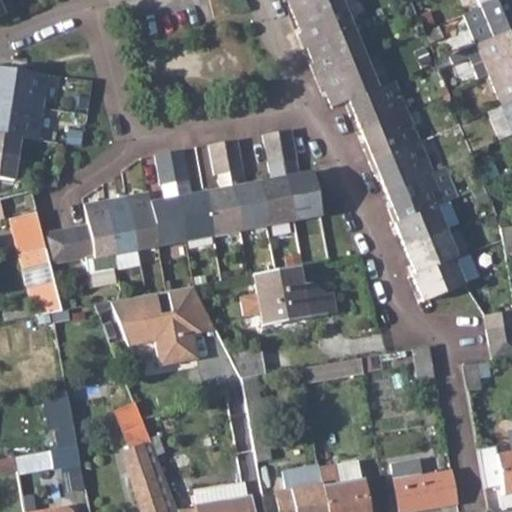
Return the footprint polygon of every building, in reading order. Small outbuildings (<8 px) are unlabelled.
[(287,0),(294,16),(332,0),(287,0)] [(296,32),(302,46),(353,26),(342,0),(332,0),(294,16),(301,31),(296,32)] [(491,37),(511,28),(511,0),(499,0),(479,8),(461,16),(473,45),(491,37)] [(475,0),(479,8),(499,0),(475,0)] [(313,60),(319,75),(365,56),(353,26),(302,46),(309,63),(313,60)] [(473,45),(446,57),(450,65),(465,58),(475,80),(486,76),(511,65),(511,28),(491,37),(473,45)] [(331,106),(344,101),(378,87),(365,56),(319,75),(315,76),(321,91),(324,89),(331,106)] [(511,65),(486,76),(499,107),(511,101),(511,65)] [(0,99),(41,106),(46,74),(0,66),(0,99)] [(354,113),(360,129),(406,110),(394,80),(378,87),(344,101),(349,115),(354,113)] [(0,132),(17,135),(36,138),(41,106),(0,99),(0,132)] [(511,135),(511,101),(499,107),(511,136),(511,135)] [(362,148),(368,162),(419,141),(406,110),(360,129),(367,146),(362,148)] [(290,129),(274,132),(279,161),(295,159),(290,129)] [(0,154),(13,157),(17,135),(0,132),(0,154)] [(265,164),(279,161),(274,132),(260,134),(265,164)] [(220,142),(225,171),(228,187),(243,184),(240,169),(235,139),(220,142)] [(378,174),(385,190),(431,172),(419,141),(368,162),(374,176),(378,174)] [(212,174),(215,173),(225,171),(220,142),(207,145),(212,174)] [(181,150),(166,152),(171,182),(186,179),(181,150)] [(158,185),(171,182),(166,152),(152,155),(158,185)] [(0,176),(10,178),(13,157),(0,154),(0,176)] [(279,161),(281,177),(297,174),(295,159),(279,161)] [(431,172),(385,190),(392,208),(388,209),(394,223),(435,206),(457,196),(444,166),(431,172)] [(215,173),(218,188),(228,187),(225,171),(215,173)] [(297,174),(281,177),(290,221),(317,216),(309,172),(297,174)] [(281,177),(255,182),(263,226),(290,221),(281,177)] [(171,182),(174,197),(189,194),(186,179),(171,182)] [(243,184),(228,187),(236,231),(263,226),(255,182),(243,184)] [(218,188),(201,191),(210,236),(236,231),(228,187),(218,188)] [(0,217),(33,209),(28,191),(0,197),(0,217)] [(145,191),(123,195),(133,250),(155,246),(147,202),(145,191)] [(201,191),(189,194),(174,197),(182,241),(210,236),(201,191)] [(123,195),(103,199),(113,254),(133,250),(123,195)] [(174,197),(147,202),(155,246),(182,241),(174,197)] [(85,223),(70,226),(76,259),(90,256),(91,258),(113,254),(103,199),(82,203),(85,223)] [(404,248),(404,249),(410,247),(446,232),(435,206),(394,223),(404,248)] [(9,221),(31,315),(54,311),(57,310),(46,264),(38,232),(34,215),(9,221)] [(70,226),(54,229),(60,261),(76,259),(70,226)] [(511,227),(502,230),(506,259),(511,258),(511,227)] [(38,232),(46,264),(60,261),(54,229),(38,232)] [(404,249),(415,274),(453,259),(456,257),(446,232),(410,247),(404,249)] [(463,285),(453,259),(415,274),(411,276),(421,301),(463,285)] [(256,312),(259,326),(305,318),(325,315),(321,293),(305,283),(299,284),(296,268),(249,276),(252,293),(235,297),(239,315),(256,312)] [(91,284),(116,284),(116,269),(91,269),(91,284)] [(217,330),(196,286),(190,287),(111,301),(129,345),(156,341),(161,366),(190,360),(197,350),(194,334),(217,330)] [(321,293),(325,315),(334,313),(330,292),(321,293)] [(511,311),(484,316),(486,331),(511,326),(511,311)] [(511,326),(486,331),(488,346),(511,341),(511,326)] [(511,357),(511,341),(488,346),(491,361),(511,357)] [(410,350),(416,381),(433,378),(428,347),(410,350)] [(241,380),(255,378),(266,376),(262,352),(230,358),(241,380)] [(302,370),(304,383),(363,373),(361,359),(302,370)] [(462,366),(466,391),(480,388),(476,363),(462,366)] [(241,380),(255,462),(270,459),(255,378),(241,380)] [(59,421),(62,446),(77,443),(67,387),(47,391),(52,422),(59,421)] [(118,452),(141,511),(172,511),(177,510),(135,403),(109,414),(124,450),(118,452)] [(50,448),(54,466),(80,461),(77,443),(62,446),(50,448)] [(511,451),(495,455),(502,493),(511,491),(511,451)] [(365,511),(356,460),(317,467),(318,470),(320,484),(321,487),(321,486),(324,511),(365,511)] [(280,471),(284,491),(320,484),(318,470),(317,467),(317,465),(280,471)] [(395,469),(396,479),(419,475),(418,465),(395,469)] [(449,469),(419,475),(396,479),(392,480),(398,511),(455,501),(449,469)] [(194,492),(196,505),(244,497),(242,484),(194,492)] [(321,487),(320,484),(284,491),(275,492),(277,511),(324,511),(321,486),(321,487)] [(197,508),(177,510),(177,511),(250,511),(248,496),(244,497),(196,505),(197,508)]
